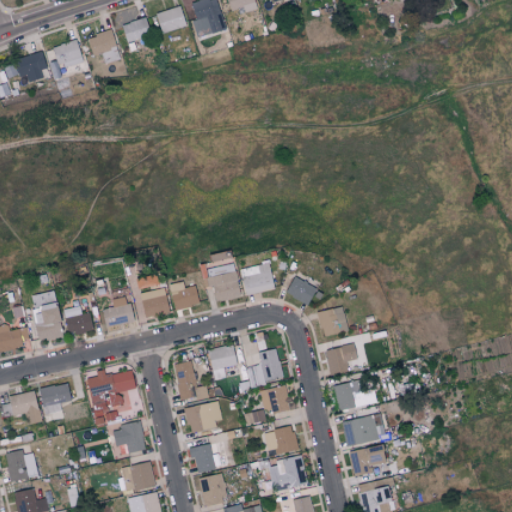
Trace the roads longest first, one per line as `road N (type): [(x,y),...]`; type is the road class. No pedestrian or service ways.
road 1 (residential): [(0,376),(260,317),(283,322)]
road 2 (residential): [(336,511),(294,331),(283,322)]
road 3 (residential): [(183,511),(145,343)]
